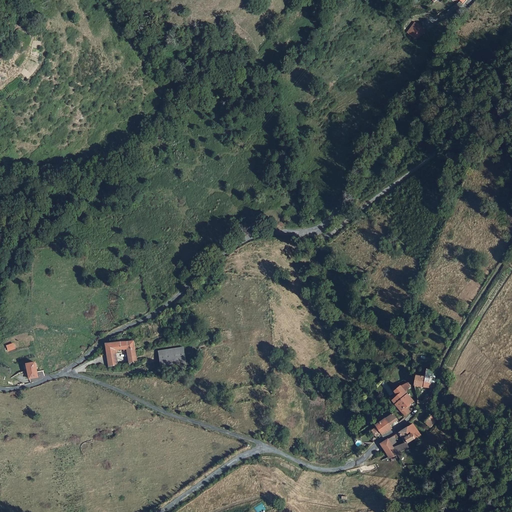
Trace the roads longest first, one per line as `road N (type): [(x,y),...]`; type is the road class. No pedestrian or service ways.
road 1 (unclassified): [(66,372),(109,334),(161,309),(244,239),(326,223),(471,0)]
road 2 (unclassified): [(269,448),(66,372)]
road 3 (unclassified): [(269,448),(313,468),(344,470),(412,417)]
road 4 (unclassified): [(161,511),(237,458),(269,448)]
